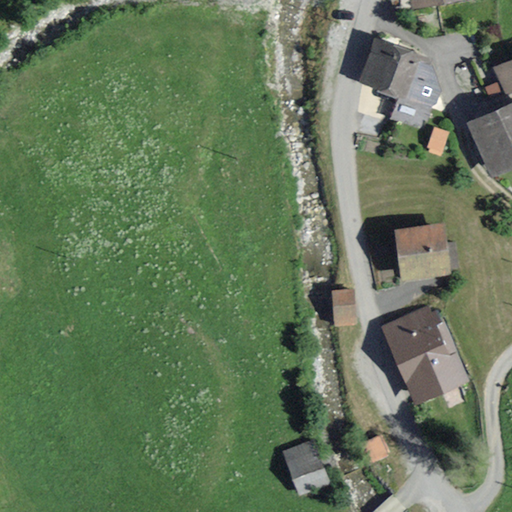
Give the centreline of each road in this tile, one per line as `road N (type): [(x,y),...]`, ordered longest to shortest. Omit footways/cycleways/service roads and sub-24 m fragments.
road 1 (unclassified): [(449,511),(390,402),(374,353),(347,190),(347,79),(365,0)]
road 2 (track): [(182,511),(147,491),(106,441),(0,188)]
